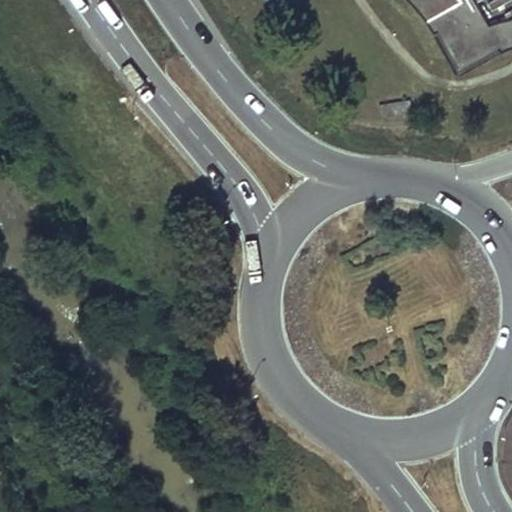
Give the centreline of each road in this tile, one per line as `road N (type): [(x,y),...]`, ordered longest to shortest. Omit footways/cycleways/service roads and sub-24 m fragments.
road 1 (trunk): [(87,0),(241,194),(263,263)]
road 2 (trunk): [(372,177),(316,163),(283,144),(162,0)]
road 3 (primary): [(263,263),(255,304),(278,382),(306,412),(343,432)]
road 4 (primary): [(343,432),(381,440),(421,436),(488,396)]
road 5 (primary): [(372,177),(305,204),(263,263)]
road 6 (primary): [(489,511),(471,454),(488,396)]
road 7 (primary): [(511,260),(463,199),(426,181)]
